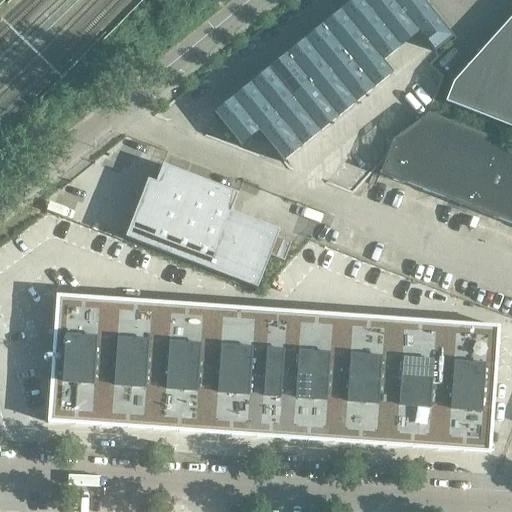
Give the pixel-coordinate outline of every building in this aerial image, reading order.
[(384,29),(360,0),(355,0),(341,12),(366,43),(384,29)] [(402,14),(390,0),(360,0),(384,29),(402,14)] [(390,0),(402,14),(419,0),(390,0)] [(452,38),(421,0),(419,0),(402,14),(418,34),(419,33),(420,35),(420,34),(434,51),(433,51),(434,53),(452,38)] [(366,43),(341,12),(323,26),(348,58),(366,43)] [(382,62),(417,34),(418,34),(402,14),(384,29),(366,43),(382,62)] [(452,86),(445,103),(511,129),(511,17),(453,84),(452,86)] [(348,58),(323,26),(305,41),(330,72),(348,58)] [(330,72),(305,41),(286,56),(312,87),(330,72)] [(382,62),(366,43),(348,58),(373,89),(391,75),(392,74),(382,62)] [(312,87),(286,56),(268,70),(294,101),(312,87)] [(373,89),(348,58),(330,72),(355,103),(373,89)] [(294,101),(268,70),(250,85),(276,116),(294,101)] [(355,103),(330,72),(312,87),(337,118),(355,103)] [(276,116),(250,85),(232,99),(258,130),(276,116)] [(337,118),(312,87),(294,101),(319,133),(337,118)] [(258,130),(232,99),(215,113),(213,114),(240,147),(242,146),(241,145),(258,132),(258,131),(258,130)] [(319,133),(294,101),(276,116),(301,147),(319,133)] [(407,184),(426,192),(452,124),(429,114),(393,142),(381,173),(380,173),(379,174),(406,185),(407,184)] [(301,147),(276,116),(258,130),(258,131),(258,132),(283,163),(284,162),(284,161),(301,147)] [(445,200),(471,210),(498,141),(452,124),(426,192),(445,199),(445,200)] [(497,220),(511,225),(511,146),(498,141),(471,210),(497,220)] [(231,212),(238,194),(163,165),(155,183),(147,180),(124,238),(208,271),(231,212)] [(284,261),(292,243),(277,237),(279,231),(231,212),(208,271),(257,290),(270,256),(284,261)] [(299,259),(317,274),(332,255),(314,241),(299,259)] [(79,362),(83,298),(56,296),(52,360),(79,362)] [(105,363),(109,300),(83,298),(79,362),(105,363)] [(131,365),(135,302),(109,300),(105,363),(131,365)] [(157,367),(161,304),(135,302),(131,365),(157,367)] [(183,369),(187,306),(161,304),(157,367),(183,369)] [(208,371),(213,308),(187,306),(183,369),(208,371)] [(234,373),(239,309),(213,308),(208,371),(234,373)] [(260,374),(265,311),(239,309),(234,373),(260,374)] [(286,376),(291,313),(265,311),(260,374),(286,376)] [(312,378),(317,315),(291,313),(286,376),(312,378)] [(338,380),(342,317),(317,315),(312,378),(338,380)] [(364,382),(368,318),(342,317),(338,380),(364,382)] [(390,384),(394,320),(368,318),(364,382),(390,384)] [(418,357),(420,322),(394,320),(390,384),(416,385),(416,376),(418,357)] [(442,387),(446,324),(420,322),(418,357),(416,376),(416,385),(442,387)] [(467,389),(472,326),(446,324),(442,387),(467,389)] [(493,391),(498,328),(472,326),(467,389),(493,391)] [(75,425),(79,362),(52,360),(47,423),(75,425)] [(100,427),(105,363),(79,362),(75,425),(100,427)] [(126,428),(131,365),(105,363),(100,427),(126,428)] [(152,430),(157,367),(131,365),(126,428),(152,430)] [(178,432),(183,369),(157,367),(152,430),(178,432)] [(204,434),(208,371),(183,369),(178,432),(204,434)] [(230,436),(234,373),(208,371),(204,434),(230,436)] [(256,438),(260,374),(234,373),(230,436),(256,438)] [(282,439),(286,376),(260,374),(256,438),(282,439)] [(308,441),(312,378),(286,376),(282,439),(308,441)] [(333,443),(338,380),(312,378),(308,441),(333,443)] [(359,445),(364,382),(338,380),(333,443),(359,445)] [(385,447),(390,384),(364,382),(359,445),(385,447)] [(411,449),(416,385),(390,384),(385,447),(411,449)] [(437,450),(442,387),(416,385),(411,449),(437,450)] [(463,452),(467,389),(442,387),(437,450),(463,452)] [(489,454),(493,391),(467,389),(463,452),(489,454)]
